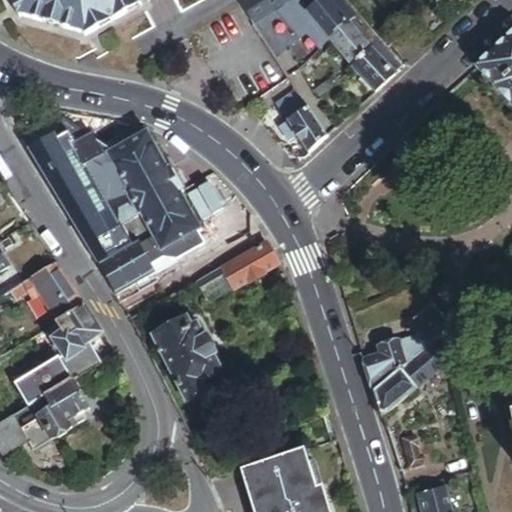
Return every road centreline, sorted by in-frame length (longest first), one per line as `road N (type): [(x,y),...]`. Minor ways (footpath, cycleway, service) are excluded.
road 1 (primary): [(283,212),(235,155),(166,111),(0,71)]
road 2 (residential): [(160,412),(0,133)]
road 3 (primary): [(387,511),(283,212)]
road 4 (residential): [(511,6),(283,212)]
road 5 (unknown): [(258,181),(172,30)]
